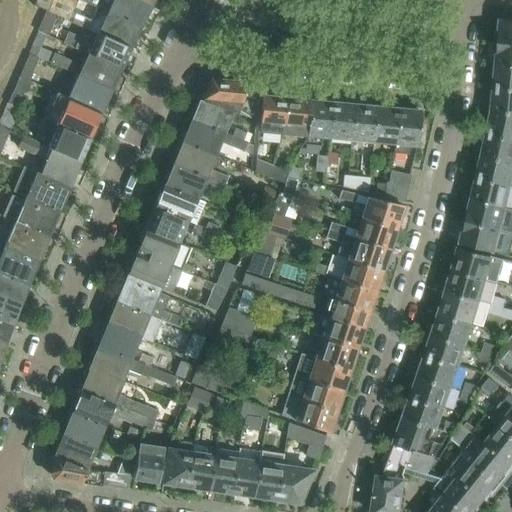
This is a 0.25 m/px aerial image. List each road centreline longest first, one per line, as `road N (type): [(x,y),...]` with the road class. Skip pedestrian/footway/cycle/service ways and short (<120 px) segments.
road 1 (residential): [(0,480),(116,171),(167,67)]
road 2 (residential): [(332,511),(416,273),(464,105)]
road 3 (residential): [(167,67),(464,105)]
